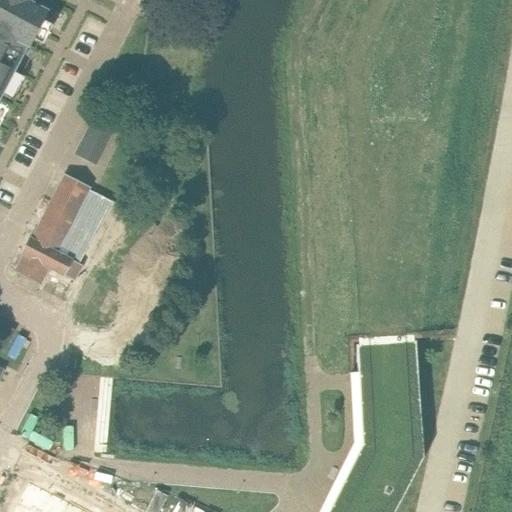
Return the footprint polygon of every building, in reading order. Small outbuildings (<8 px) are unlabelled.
[(0,0),(0,93),(25,46),(27,46),(31,39),(41,18),(45,10),(27,1),(27,0),(0,0)] [(76,154),(82,157),(89,161),(95,164),(110,135),(91,125),(76,154)] [(88,188),(64,176),(31,239),(29,238),(21,254),(23,255),(15,271),(39,283),(47,267),(73,280),(81,265),(55,252),(88,188)] [(390,511),(420,456),(412,340),(355,343),(358,402),(353,402),(355,442),(320,511),(390,511)] [(82,511),(30,486),(16,511),(82,511)]
